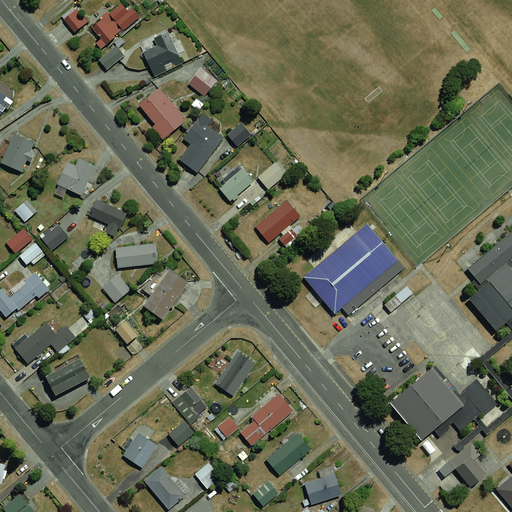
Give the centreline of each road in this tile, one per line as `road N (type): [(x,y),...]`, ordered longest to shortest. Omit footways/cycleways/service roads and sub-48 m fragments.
road 1 (residential): [(1,0),(245,293)]
road 2 (residential): [(245,293),(428,511)]
road 3 (residential): [(51,455),(245,293)]
